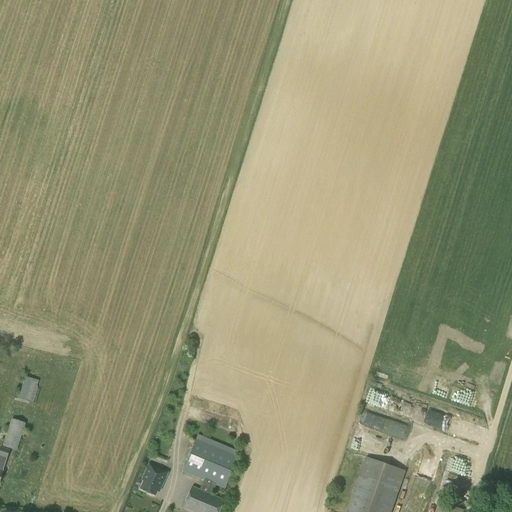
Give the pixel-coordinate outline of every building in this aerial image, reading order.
[(33,404),(38,387),(37,386),(39,381),(25,377),(18,399),(33,404)] [(433,424),(446,430),(450,420),(437,414),(433,424)] [(16,451),(25,424),(11,419),(2,447),(16,451)] [(236,456),(196,439),(182,472),(203,481),(200,490),(191,486),(182,509),(190,511),(218,511),(224,500),(212,495),(216,486),(225,489),(238,457),(236,456)] [(0,478),(2,472),(9,450),(0,447),(0,478)] [(391,511),(406,471),(366,457),(346,511),(391,511)] [(167,473),(149,465),(142,480),(144,481),(140,489),(155,496),(160,485),(161,485),(167,473)] [(417,475),(406,511),(420,511),(430,478),(417,475)] [(463,511),(464,510),(442,503),(438,511),(463,511)]
